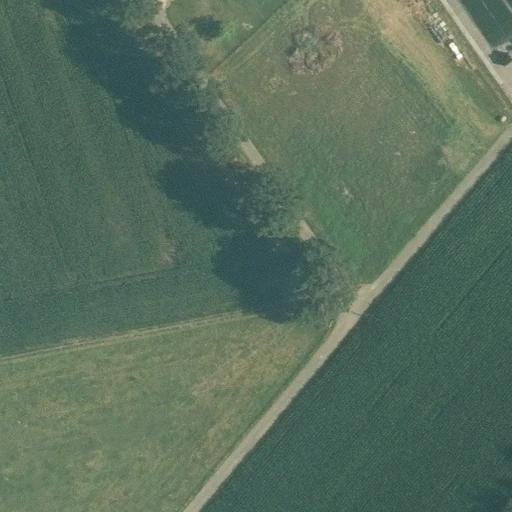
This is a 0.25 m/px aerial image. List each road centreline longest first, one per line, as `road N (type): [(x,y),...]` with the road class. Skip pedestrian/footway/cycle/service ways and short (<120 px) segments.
road 1 (residential): [(359,312),(147,0)]
road 2 (residential): [(198,511),(359,312)]
road 3 (residential): [(359,312),(511,134)]
